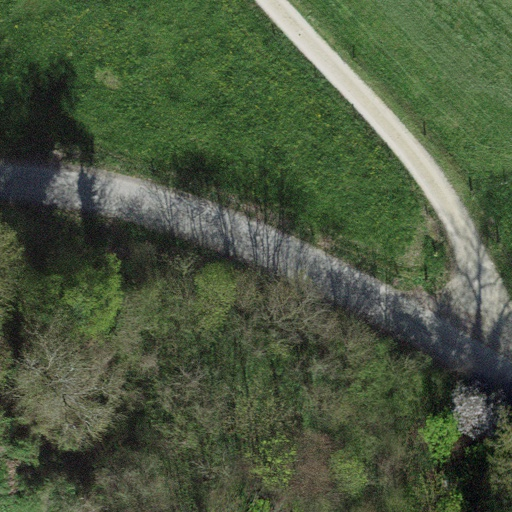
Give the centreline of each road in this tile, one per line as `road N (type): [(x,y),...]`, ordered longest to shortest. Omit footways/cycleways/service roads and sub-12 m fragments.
road 1 (residential): [(0,180),(39,178),(261,243),(511,384)]
road 2 (track): [(275,0),(445,195),(511,344)]
